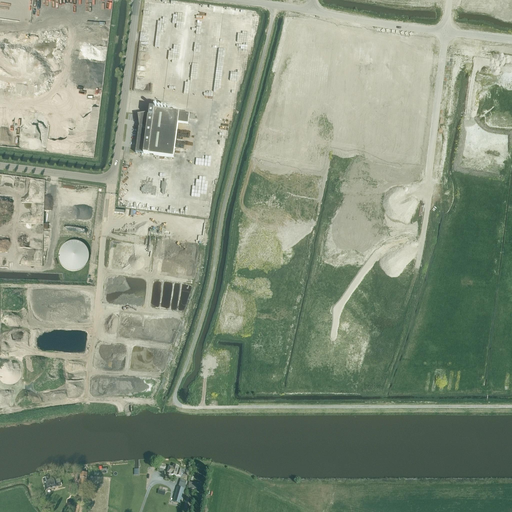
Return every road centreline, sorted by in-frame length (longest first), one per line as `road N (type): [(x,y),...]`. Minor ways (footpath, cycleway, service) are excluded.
road 1 (unclassified): [(511,406),(177,404),(273,4)]
road 2 (unclassified): [(136,0),(113,180),(0,166)]
road 3 (unknown): [(199,104),(208,14),(192,12),(185,15),(178,102)]
road 4 (unknown): [(0,99),(37,100),(61,86),(71,70),(73,33),(54,19),(0,25)]
road 5 (unclassified): [(273,4),(445,32)]
road 6 (unknown): [(113,180),(94,325)]
road 7 (unclassified): [(445,32),(428,175)]
road 8 (unknown): [(208,14),(234,21),(237,39),(219,101),(199,104)]
